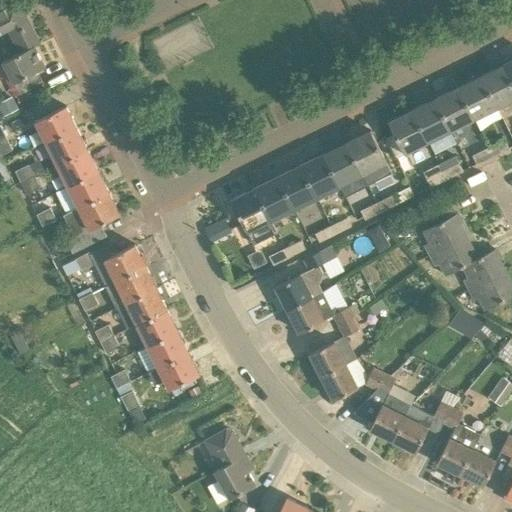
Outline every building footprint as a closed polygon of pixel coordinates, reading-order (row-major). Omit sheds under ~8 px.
[(0,32),(7,28),(19,52),(20,52),(21,53),(35,46),(35,47),(41,44),(22,6),(13,11),(10,5),(0,9),(0,32)] [(511,41),(500,47),(505,59),(511,55),(511,41)] [(20,52),(19,52),(2,60),(20,95),(42,84),(36,72),(45,67),(35,47),(35,46),(21,53),(20,52)] [(482,75),(498,108),(511,100),(511,78),(505,64),(482,75)] [(459,87),(475,119),(498,108),(482,75),(459,87)] [(435,98),(451,131),(475,119),(459,87),(435,98)] [(412,110),(428,142),(451,131),(435,98),(412,110)] [(13,99),(0,105),(0,107),(4,116),(18,109),(13,99)] [(46,143),(77,128),(66,106),(36,121),(46,143)] [(428,142),(412,110),(389,121),(404,154),(428,142)] [(0,154),(1,156),(12,151),(0,127),(0,154)] [(77,128),(46,143),(57,165),(88,149),(77,128)] [(364,174),(385,163),(387,163),(371,130),(348,142),(364,174)] [(489,148),(493,157),(509,149),(505,140),(489,148)] [(324,153),(341,186),(364,174),(348,142),(324,153)] [(477,165),(493,157),(489,148),(472,156),(477,165)] [(88,149),(57,165),(68,186),(99,171),(88,149)] [(301,165),(317,197),(341,186),(324,153),(301,165)] [(5,164),(1,156),(0,154),(0,180),(9,176),(10,175),(5,164)] [(442,171),(446,180),(463,171),(459,162),(442,171)] [(21,183),(35,176),(29,165),(15,172),(21,183)] [(278,176),(294,209),(317,197),(301,165),(278,176)] [(99,171),(68,186),(79,208),(109,193),(99,171)] [(431,187),(446,180),(442,171),(427,178),(431,187)] [(40,188),(35,176),(21,183),(27,195),(40,188)] [(255,188),(271,220),(294,209),(278,176),(255,188)] [(271,220),(255,188),(231,199),(247,232),(271,220)] [(109,193),(79,208),(64,215),(77,241),(69,245),(73,253),(107,236),(101,224),(120,215),(109,193)] [(378,202),(382,211),(398,204),(393,195),(378,202)] [(365,220),(382,211),(378,202),(361,211),(365,220)] [(43,226),(56,219),(50,207),(37,214),(43,226)] [(426,247),(430,255),(467,236),(456,214),(423,231),(430,244),(426,247)] [(331,225),(336,234),(352,227),(347,218),(331,225)] [(212,241),(219,238),(213,225),(205,228),(212,241)] [(320,242),(336,234),(331,225),(315,233),(320,242)] [(390,245),(385,235),(379,238),(377,246),(379,251),(390,245)] [(446,274),(463,265),(478,257),(467,236),(430,255),(435,264),(439,262),(446,274)] [(95,264),(105,286),(146,266),(131,237),(101,252),(104,259),(95,264)] [(285,248),(289,257),(306,249),(302,240),(285,248)] [(304,259),(309,269),(276,286),(288,309),(321,292),(317,285),(325,275),(319,265),(337,256),(331,245),(304,259)] [(274,265),(289,257),(285,248),(269,256),(274,265)] [(82,269),(95,263),(88,249),(75,256),(82,269)] [(465,281),(469,290),(506,271),(495,249),(478,257),(463,265),(469,279),(465,281)] [(431,265),(427,259),(423,261),(427,268),(431,265)] [(146,266),(105,286),(116,308),(157,288),(146,266)] [(511,296),(511,282),(506,271),(469,290),(474,298),(478,296),(485,310),(511,296)] [(332,316),(338,326),(355,317),(354,316),(349,306),(347,307),(335,284),(321,292),(288,309),(300,333),(332,316)] [(157,288),(116,308),(126,330),(137,325),(167,309),(157,288)] [(79,297),(84,309),(97,303),(92,291),(79,297)] [(355,303),(349,306),(354,316),(360,312),(355,303)] [(167,309),(137,325),(148,346),(178,331),(167,309)] [(449,325),(460,331),(473,316),(461,309),(449,325)] [(322,376),(346,364),(359,358),(347,335),(360,328),(355,317),(338,326),(343,337),(310,353),(322,376)] [(101,341),(116,334),(110,321),(95,328),(101,341)] [(178,331),(148,346),(138,351),(149,373),(158,368),(189,353),(178,331)] [(125,357),(116,334),(101,341),(111,363),(125,357)] [(25,341),(16,345),(20,354),(29,349),(25,341)] [(200,374),(189,353),(158,368),(169,390),(200,374)] [(367,383),(378,388),(385,374),(374,369),(369,378),(359,358),(346,364),(322,376),(334,399),(367,383)] [(384,359),(374,369),(385,374),(390,377),(398,369),(384,359)] [(125,369),(111,377),(117,388),(131,382),(125,369)] [(398,369),(390,377),(396,379),(402,371),(398,369)] [(370,428),(393,440),(411,405),(411,404),(389,393),(396,379),(390,377),(385,374),(378,388),(389,394),(383,405),(382,404),(370,428)] [(511,384),(503,378),(489,397),(502,406),(511,391),(511,384)] [(192,397),(201,392),(198,386),(189,390),(192,397)] [(133,391),(121,397),(128,411),(140,405),(133,391)] [(445,422),(452,407),(440,401),(433,416),(411,405),(393,440),(417,452),(428,429),(437,434),(443,422),(445,422)] [(146,418),(140,406),(131,411),(137,423),(146,418)] [(437,462),(461,474),(473,449),(481,434),(458,423),(463,412),(452,407),(445,422),(455,427),(437,462)] [(215,459),(232,450),(241,445),(233,430),(227,428),(205,440),(215,459)] [(500,451),(511,457),(511,436),(508,434),(500,451)] [(241,445),(232,450),(215,459),(220,467),(215,470),(220,480),(246,466),(244,462),(249,459),(241,445)] [(473,449),(461,474),(484,485),(496,461),(473,449)] [(246,466),(220,480),(230,499),(256,485),(246,466)] [(307,511),(309,508),(287,497),(279,511),(307,511)] [(241,503),(236,511),(252,511),(254,509),(241,503)]
